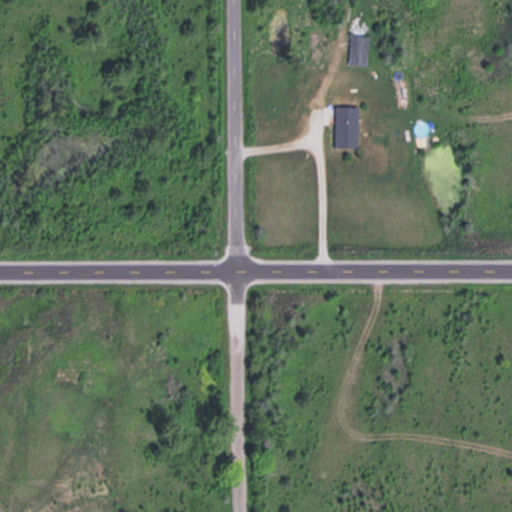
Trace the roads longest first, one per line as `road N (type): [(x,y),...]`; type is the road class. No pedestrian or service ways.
road 1 (residential): [(0,254),(511,256)]
road 2 (residential): [(238,511),(237,0)]
